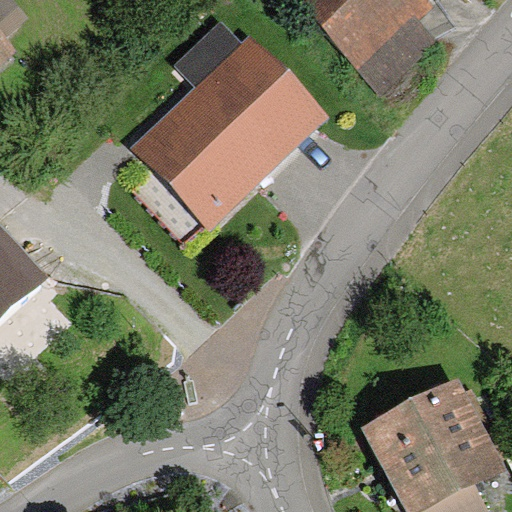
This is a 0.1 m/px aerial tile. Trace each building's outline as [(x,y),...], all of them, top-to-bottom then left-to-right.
[(10,0),(0,0),(0,69),(17,56),(4,39),(27,20),(10,0)] [(295,0),(383,94),(438,44),(419,24),(432,11),(427,5),(432,0),(295,0)] [(176,70),(197,92),(134,150),(210,232),(328,123),(251,41),(244,48),(224,26),(176,70)] [(0,232),(0,326),(47,284),(0,232)] [(511,437),(507,428),(487,438),(461,386),(365,434),(404,511),(487,511),(477,491),(508,475),(503,465),(511,459),(511,437)]
